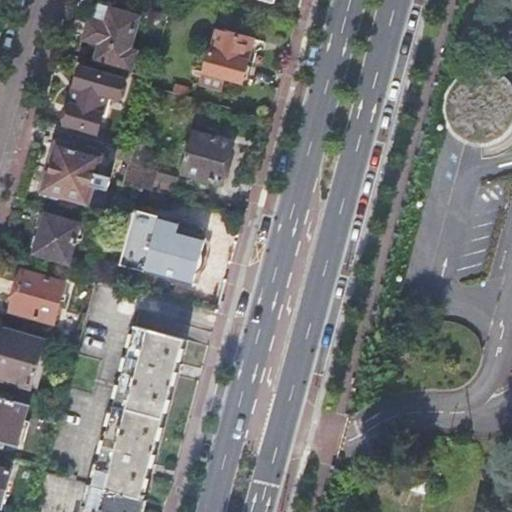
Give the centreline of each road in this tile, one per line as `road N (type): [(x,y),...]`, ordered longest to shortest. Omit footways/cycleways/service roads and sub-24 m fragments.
road 1 (primary): [(350,0),(213,511)]
road 2 (primary): [(260,511),(396,0)]
road 3 (residential): [(0,125),(33,0)]
